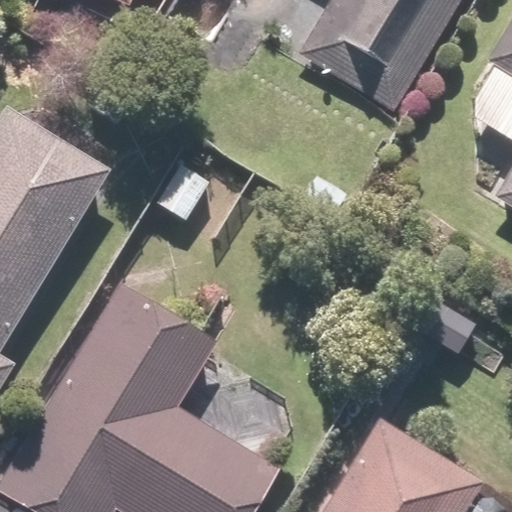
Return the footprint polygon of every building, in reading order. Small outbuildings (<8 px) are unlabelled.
[(104,0),(136,13),(141,0),(104,0)] [(399,113),(461,0),(334,0),(301,59),(399,113)] [(511,212),(511,13),(453,112),(511,147),(511,165),(491,200),(511,212)] [(0,360),(106,172),(0,112),(0,396),(16,369),(0,360)] [(220,341),(120,284),(0,493),(0,503),(15,511),(116,511),(117,511),(259,511),(281,473),(178,414),(220,341)] [(433,298),(410,330),(454,362),(477,330),(433,298)] [(473,511),(487,492),(378,423),(321,511),(473,511)]
